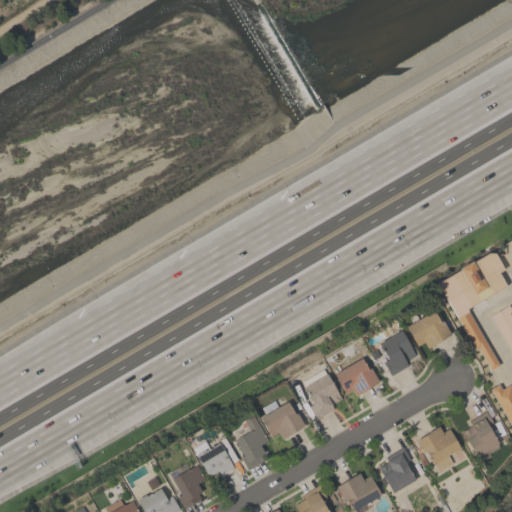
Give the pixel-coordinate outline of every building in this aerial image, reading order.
[(489,369),(476,349),(473,350),(435,283),(458,269),(457,268),(470,260),(471,262),(486,252),(492,253),(502,270),(497,272),(504,285),(464,308),(497,365),(489,369)] [(511,355),(489,315),(507,304),(511,311),(509,312),(511,317),(511,355)] [(426,347),(423,341),(415,345),(404,325),(431,310),(439,322),(441,321),(449,334),(426,347)] [(390,374),(382,361),(385,359),(376,342),(399,329),(414,355),(403,361),(406,365),(390,374)] [(332,373),(360,357),(366,368),(368,367),(377,381),(354,395),(350,389),(343,393),(332,373)] [(339,398),(330,404),(329,405),(332,409),(314,419),(307,406),(311,403),(309,401),(310,400),(302,386),(303,386),(300,381),(321,369),(324,374),(325,373),(339,398)] [(511,430),(487,389),(497,383),(500,389),(508,384),(511,390),(511,430)] [(280,438),(276,432),(269,436),(258,417),(263,414),(259,407),(272,400),(276,406),(285,400),(293,414),(295,412),(302,425),(280,438)] [(474,457),(460,431),(470,425),(467,421),(484,411),(492,425),(488,427),(497,443),(474,457)] [(246,469),(239,457),(242,456),(232,439),(248,430),(243,420),(252,415),(266,440),(258,444),(263,453),(259,455),(262,460),(246,469)] [(459,448),(447,455),(452,464),(437,472),(424,451),(421,452),(414,440),(428,431),(437,425),(440,431),(447,427),(459,448)] [(207,476),(191,448),(203,441),(207,448),(217,442),(232,467),(219,475),(217,470),(207,476)] [(376,467),(385,462),(384,461),(385,460),(383,456),(401,446),(408,459),(404,461),(404,462),(403,462),(413,479),(390,492),(384,483),(381,485),(377,479),(382,476),(376,467)] [(200,499),(182,509),(175,496),(179,494),(170,478),(187,468),(187,469),(195,465),(203,479),(196,483),(201,492),(197,493),(200,499)] [(368,476),(379,494),(351,510),(345,500),(344,501),(343,498),(341,499),(334,486),(357,473),(361,480),(368,476)] [(297,511),(293,504),(302,499),(300,494),(313,486),(328,511),(297,511)] [(142,511),(135,499),(143,494),(144,495),(158,487),(165,498),(170,495),(178,509),(172,511),(142,511)] [(105,511),(102,507),(118,498),(121,504),(122,503),(123,505),(130,500),(136,511),(105,511)]
